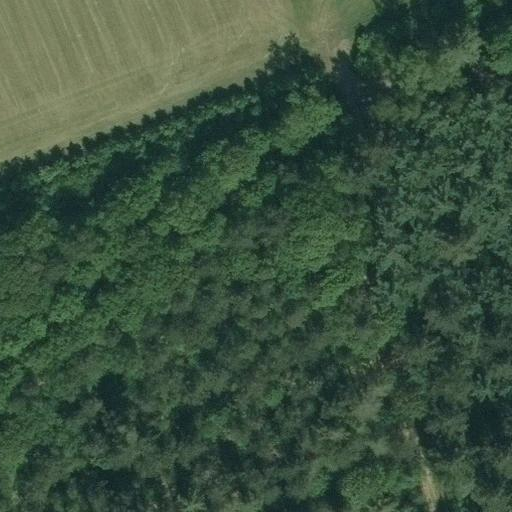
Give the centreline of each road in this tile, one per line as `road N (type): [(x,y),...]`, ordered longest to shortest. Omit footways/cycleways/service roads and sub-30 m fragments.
road 1 (unclassified): [(0,360),(319,123),(421,80),(511,71)]
road 2 (track): [(296,140),(411,424),(432,511)]
road 3 (track): [(416,442),(239,511)]
